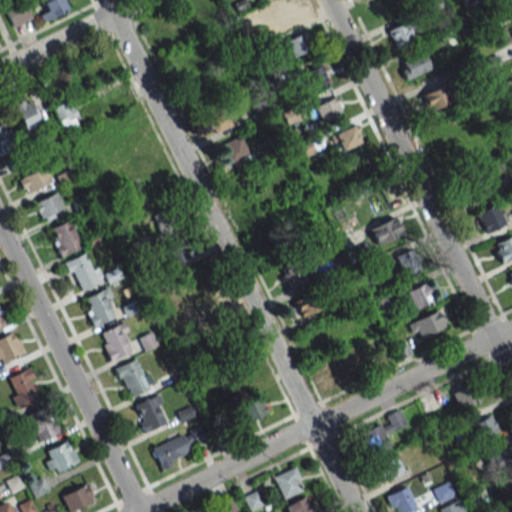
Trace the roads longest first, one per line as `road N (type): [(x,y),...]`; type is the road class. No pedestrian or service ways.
road 1 (residential): [(353,511),(105,0)]
road 2 (residential): [(511,380),(327,0)]
road 3 (residential): [(137,511),(511,328)]
road 4 (residential): [(137,511),(0,229)]
road 5 (residential): [(0,69),(143,0)]
